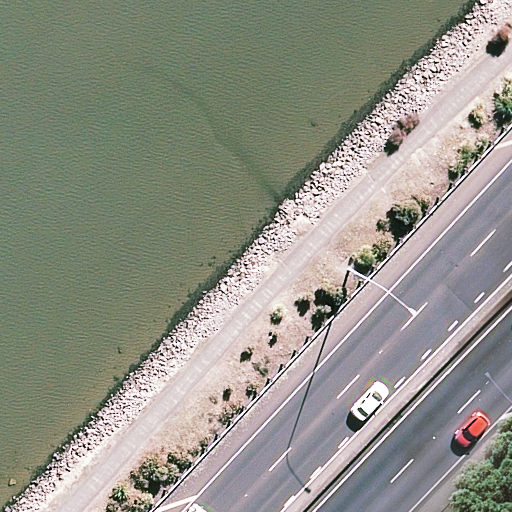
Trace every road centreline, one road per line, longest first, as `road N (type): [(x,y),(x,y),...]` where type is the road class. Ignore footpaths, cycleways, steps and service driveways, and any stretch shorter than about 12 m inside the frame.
road 1 (trunk): [(231,511),(511,214)]
road 2 (trunk): [(511,359),(365,511)]
